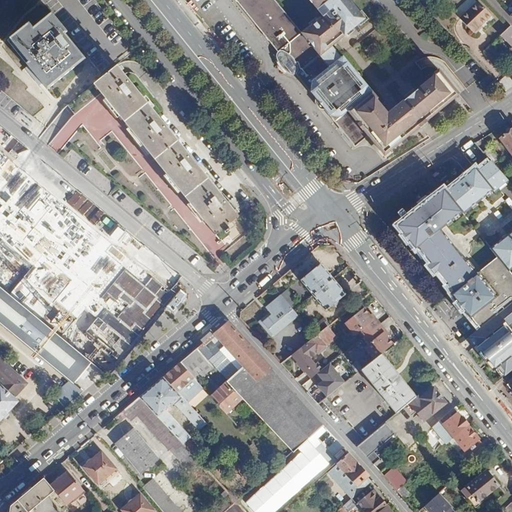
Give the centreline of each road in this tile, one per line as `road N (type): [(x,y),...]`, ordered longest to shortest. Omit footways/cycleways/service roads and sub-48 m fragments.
road 1 (primary): [(332,214),(511,439)]
road 2 (tertiary): [(220,303),(0,488)]
road 3 (residential): [(0,121),(220,303)]
road 4 (residential): [(407,511),(220,303)]
road 5 (primary): [(155,0),(332,214)]
road 6 (residential): [(114,0),(275,196)]
road 7 (tertiary): [(509,102),(332,214)]
